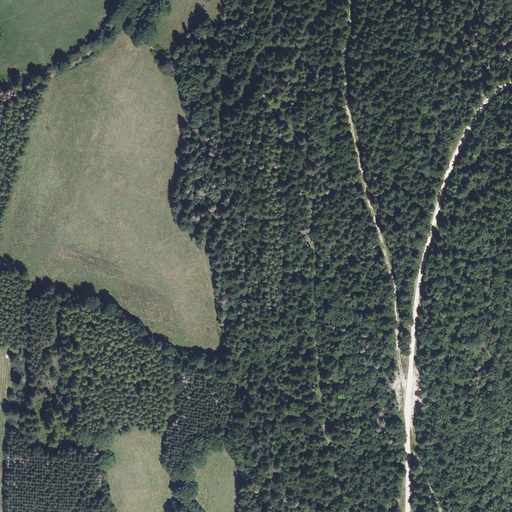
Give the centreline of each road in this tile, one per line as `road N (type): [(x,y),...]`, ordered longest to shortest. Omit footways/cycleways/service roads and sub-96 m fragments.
road 1 (track): [(440,511),(414,447),(391,276),(346,88),(352,0)]
road 2 (track): [(407,511),(412,336),(426,250),(463,137),(489,98),(511,84)]
